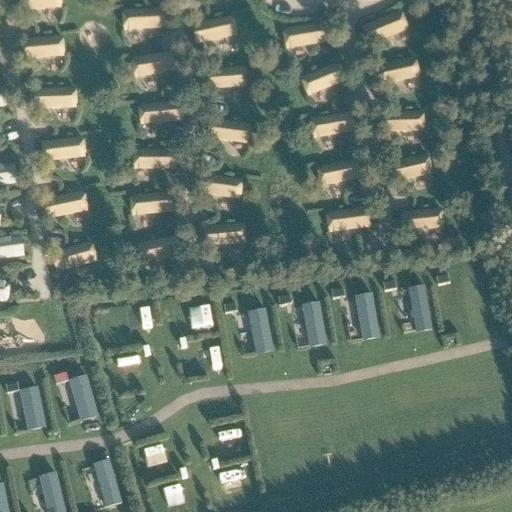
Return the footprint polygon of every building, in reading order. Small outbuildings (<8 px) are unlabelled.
[(62,13),(60,0),(19,0),(21,17),(62,13)] [(165,12),(123,14),(124,35),(166,33),(165,12)] [(400,13),(359,28),(367,48),(408,33),(400,13)] [(235,41),(231,20),(192,28),(196,49),(235,41)] [(326,45),(323,24),(283,30),(286,51),(326,45)] [(63,40),(22,43),(23,63),(65,60),(63,40)] [(173,56),(130,63),(133,83),(176,76),(173,56)] [(417,79),(413,60),(372,68),(375,87),(417,79)] [(338,64),(299,79),(307,98),(345,83),(338,64)] [(245,91),(243,70),(203,73),(204,94),(245,91)] [(77,112),(76,91),(34,92),(34,113),(56,112),(77,112)] [(181,105),(138,108),(139,129),(182,126),(181,105)] [(422,134),(421,113),(380,114),(381,135),(422,134)] [(350,114),(309,120),(312,141),(353,134),(350,114)] [(250,128),(210,123),(207,143),(247,148),(250,128)] [(84,162),(82,141),(42,146),(44,166),(84,162)] [(175,153),(135,153),(135,173),(174,174),(175,153)] [(432,181),(428,156),(385,164),(390,189),(432,181)] [(360,180),(356,160),(315,168),(319,188),(360,180)] [(0,190),(18,188),(14,166),(0,168),(0,190)] [(239,204),(242,183),(202,177),(199,199),(239,204)] [(86,217),(82,195),(42,202),(46,224),(86,217)] [(172,196),(130,200),(132,220),(173,216),(172,196)] [(366,209),(325,215),(328,235),(369,230),(366,209)] [(440,211),(398,215),(400,235),(442,231),(440,211)] [(245,228),(203,231),(205,252),(247,249),(245,228)] [(0,263),(23,260),(20,238),(0,241),(0,263)] [(179,240),(138,248),(142,268),(182,261),(179,240)] [(97,266),(91,245),(51,257),(57,278),(97,266)] [(447,278),(436,280),(438,288),(449,286),(447,278)] [(395,284),(383,286),(385,294),(396,292),(395,284)] [(342,291),(331,293),(332,301),(344,299),(342,291)] [(353,345),(381,340),(373,296),(346,301),(353,345)] [(289,298),(278,299),(279,308),(290,306),(289,298)] [(291,310),(296,330),(305,328),(310,353),(329,349),(319,304),(291,310)] [(235,306),(224,307),(225,315),(236,313),(235,306)] [(248,361),(275,355),(266,310),(238,316),(248,361)] [(65,375),(54,379),(56,386),(67,383),(65,375)] [(17,385),(5,387),(6,395),(18,393),(17,385)] [(87,469),(99,511),(103,511),(122,507),(110,463),(87,469)] [(35,511),(63,511),(59,476),(32,480),(35,511)] [(8,511),(3,485),(0,486),(0,511),(8,511)]
